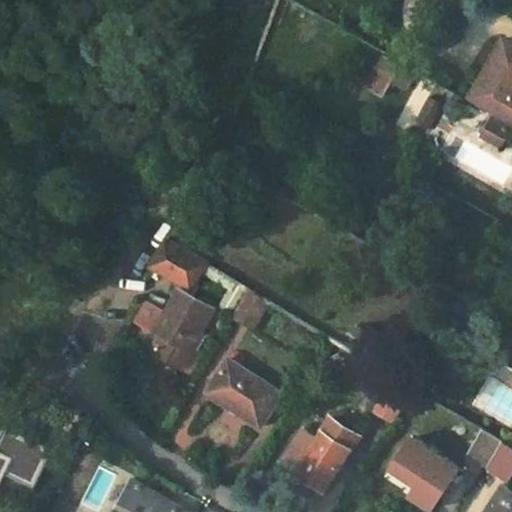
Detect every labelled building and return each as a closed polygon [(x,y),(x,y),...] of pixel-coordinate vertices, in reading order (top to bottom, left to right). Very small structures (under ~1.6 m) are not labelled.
[(511,44),(501,38),(467,99),(511,124),(511,44)] [(386,56),(368,87),(381,95),(400,64),(386,56)] [(420,75),(404,66),(399,75),(416,83),(420,75)] [(185,221),(193,227),(207,206),(199,200),(185,221)] [(182,369),(215,311),(185,293),(188,288),(191,290),(206,263),(166,239),(151,264),(184,285),(170,309),(174,311),(160,335),(161,336),(152,351),(157,354),(148,370),(177,387),(186,372),(182,369)] [(251,290),(236,317),(254,328),(270,301),(251,290)] [(160,335),(174,311),(170,309),(155,332),(160,335)] [(283,394),(229,359),(209,390),(235,406),(232,411),(260,429),(283,394)] [(413,387),(397,377),(378,408),(395,418),(413,387)] [(349,450),(358,438),(330,422),(321,433),(349,450)] [(0,481),(1,482),(6,472),(26,481),(33,468),(42,472),(53,448),(8,428),(0,443),(0,481)] [(504,441),(486,430),(470,456),(488,467),(504,441)] [(349,450),(321,433),(300,469),(328,487),(349,450)] [(460,469),(413,439),(393,469),(420,486),(412,497),(433,510),(460,469)] [(488,467),(487,469),(507,481),(511,473),(511,446),(504,441),(488,467)] [(183,511),(165,502),(168,497),(135,481),(122,506),(132,511),(183,511)] [(511,511),(511,493),(502,487),(485,511),(511,511)]
